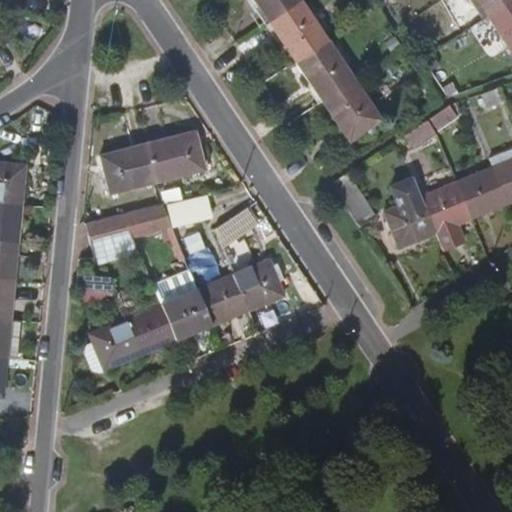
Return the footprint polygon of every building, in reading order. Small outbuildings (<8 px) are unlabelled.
[(242,0),(264,32),(297,9),(290,0),(242,0)] [(474,27),(481,22),(465,0),(449,0),(454,8),(460,5),(474,27)] [(511,1),(511,0),(465,0),(481,22),(511,1)] [(511,60),(511,1),(481,22),(509,63),(511,60)] [(264,32),(291,71),(324,48),(297,9),(264,32)] [(291,71),(318,110),(351,87),(324,48),(291,71)] [(351,87),(318,110),(347,151),(379,128),(351,87)] [(501,105),(497,93),(477,100),(482,112),(501,105)] [(446,112),(426,125),(432,139),(452,125),(446,112)] [(432,140),(422,127),(398,144),(407,157),(432,140)] [(190,141),(143,153),(154,191),(200,178),(190,141)] [(511,165),(511,149),(482,162),(488,175),(511,165)] [(154,191),(143,153),(96,165),(107,203),(154,191)] [(511,165),(488,175),(503,211),(511,207),(511,165)] [(0,206),(17,208),(20,171),(0,169),(0,206)] [(503,211),(488,175),(453,190),(468,226),(503,211)] [(326,194),(356,236),(371,224),(342,183),(326,194)] [(395,257),(432,241),(417,205),(409,186),(387,195),(395,216),(381,222),(395,257)] [(417,205),(432,241),(468,226),(453,190),(417,205)] [(0,246),(14,247),(17,208),(0,206),(0,246)] [(200,208),(162,217),(170,238),(205,227),(200,208)] [(82,236),(86,249),(128,238),(132,247),(159,240),(164,238),(160,215),(82,236)] [(162,217),(160,215),(164,238),(159,240),(160,251),(174,247),(170,238),(162,217)] [(252,234),(243,218),(212,240),(219,258),(252,234)] [(128,238),(86,249),(94,270),(136,257),(132,247),(128,238)] [(14,247),(0,246),(0,283),(11,285),(14,247)] [(231,286),(245,321),(281,306),(275,292),(282,289),(276,275),(270,277),(267,271),(231,286)] [(156,292),(164,313),(191,302),(183,282),(156,292)] [(0,283),(0,323),(8,324),(11,285),(0,283)] [(108,287),(80,286),(77,314),(119,315),(108,287)] [(210,336),(245,321),(231,286),(195,300),(210,336)] [(160,315),(175,351),(210,336),(195,300),(191,302),(164,313),(160,315)] [(140,366),(175,351),(160,315),(125,329),(140,366)] [(0,363),(4,364),(15,365),(18,325),(8,324),(0,323),(0,363)] [(100,382),(140,366),(125,329),(89,344),(98,368),(92,372),(92,375),(95,381),(100,382)]
